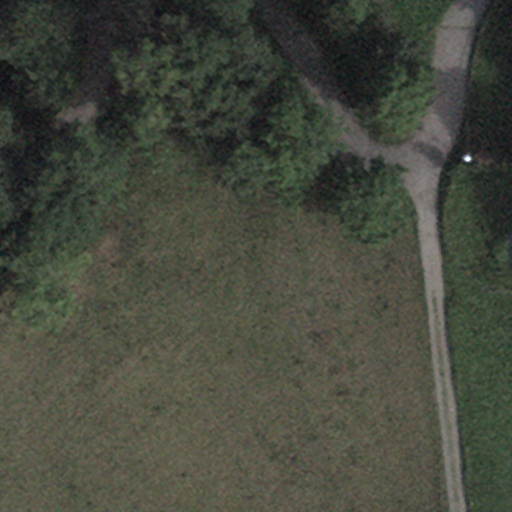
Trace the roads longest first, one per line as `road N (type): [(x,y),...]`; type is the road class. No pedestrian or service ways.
road 1 (track): [(479,511),(413,167)]
road 2 (track): [(94,0),(103,75),(88,113),(0,200)]
road 3 (residential): [(413,167),(429,159),(443,130),(455,38),(470,0)]
